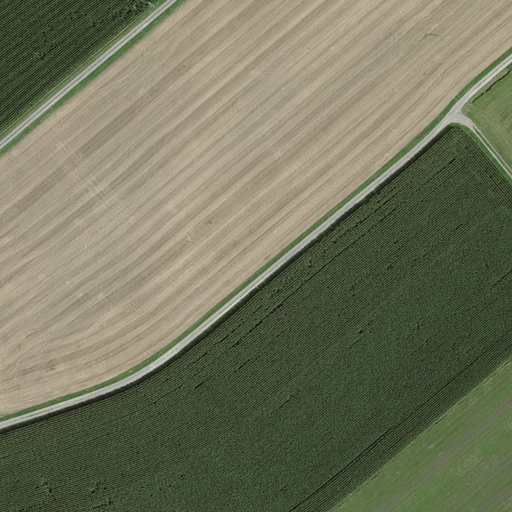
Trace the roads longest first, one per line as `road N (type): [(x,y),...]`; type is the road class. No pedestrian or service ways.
road 1 (track): [(511,58),(393,171),(156,365),(120,386),(0,425)]
road 2 (track): [(0,144),(171,0)]
